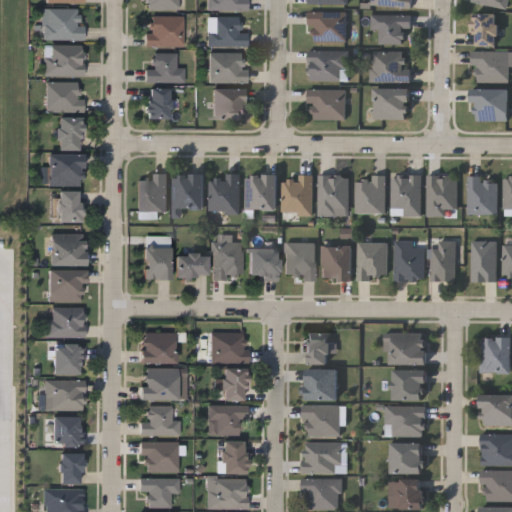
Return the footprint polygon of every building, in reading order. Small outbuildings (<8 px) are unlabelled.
[(183,0),(183,8),(144,8),(144,0),(183,0)] [(207,8),(207,0),(245,0),(245,8),(207,8)] [(414,9),(414,0),(373,0),(373,7),(414,9)] [(511,10),(511,5),(511,0),(477,0),(477,3),(511,10)] [(40,38),(41,7),(77,7),(76,24),(82,24),(82,38),(40,38)] [(345,10),(345,40),(308,40),(308,10),(345,10)] [(497,43),(473,43),(473,11),(497,11),(497,43)] [(378,43),(378,28),(370,28),(370,13),(408,13),(408,27),(404,27),(404,43),(378,43)] [(182,14),(182,45),(145,45),(145,14),(182,14)] [(245,45),(206,45),(206,29),(213,29),(213,15),(237,15),(237,31),(245,31),(245,45)] [(81,44),(81,74),(41,74),(41,44),(81,44)] [(307,80),(307,48),(347,48),(347,80),(307,80)] [(407,79),(371,80),(370,51),(407,50),(407,79)] [(511,79),(471,79),(471,50),(511,50),(511,79)] [(207,79),(207,51),(244,51),(244,79),(207,79)] [(182,66),(182,80),(143,80),(143,67),(151,67),(151,52),(174,52),(174,66),(182,66)] [(43,109),(43,81),(80,81),(80,109),(43,109)] [(167,117),(146,117),(146,86),(167,86),(167,117)] [(210,87),(242,87),(242,118),(210,118),(210,87)] [(408,87),(408,118),(374,118),(374,87),(408,87)] [(508,120),(473,120),(473,87),(508,87),(508,120)] [(308,118),(308,88),(344,88),(344,118),(308,118)] [(79,116),(79,148),(56,148),(56,115),(79,116)] [(47,183),(47,153),(81,153),(81,183),(47,183)] [(166,173),(166,210),(136,210),(136,178),(152,178),(152,173),(166,173)] [(172,216),(172,173),(203,173),(203,207),(183,207),(183,216),(172,216)] [(276,208),(250,208),(250,173),(276,173),(276,208)] [(348,214),(318,214),(318,173),(348,173),(348,214)] [(420,173),(420,214),(391,214),(391,173),(420,173)] [(426,215),(426,173),(456,173),(456,207),(445,207),(445,215),(426,215)] [(511,174),(511,214),(503,214),(503,174),(511,174)] [(238,212),(209,212),(210,175),(239,175),(238,212)] [(283,175),(311,175),(311,212),(283,212),(283,175)] [(355,212),(355,176),(384,176),(384,212),(355,212)] [(496,213),(467,213),(467,176),(496,176),(496,213)] [(56,220),(56,189),(78,189),(78,220),(56,220)] [(83,264),(48,264),(48,231),(83,231),(83,264)] [(393,280),(393,239),(413,239),(413,243),(423,243),(423,280),(393,280)] [(470,280),(470,239),(495,239),(495,280),(470,280)] [(211,276),(211,241),(241,241),(241,276),(211,276)] [(313,241),(313,279),(300,279),(300,274),(284,274),(284,241),(313,241)] [(511,241),(511,276),(502,276),(502,241),(511,241)] [(356,242),(386,242),(386,278),(356,278),(356,242)] [(430,279),(430,242),(454,242),(453,279),(430,279)] [(168,278),(142,278),(142,245),(168,245),(168,278)] [(351,279),(320,279),(320,245),(351,245),(351,279)] [(276,247),(276,276),(248,276),(248,247),(276,247)] [(174,252),(206,252),(206,276),(174,276),(174,252)] [(47,299),(47,268),(82,268),(82,299),(47,299)] [(44,336),(44,306),(83,306),(83,336),(44,336)] [(335,353),(327,353),(327,363),(305,363),(305,330),(327,330),(327,342),(335,342),(335,353)] [(174,362),(139,362),(139,332),(174,332),(174,362)] [(245,361),(208,361),(208,332),(245,332),(245,361)] [(424,332),(424,363),(386,363),(386,332),(424,332)] [(479,336),(511,336),(511,372),(479,372),(479,336)] [(51,373),(51,343),(81,343),(81,373),(51,373)] [(176,367),(176,398),(140,398),(140,367),(176,367)] [(220,398),(220,391),(212,391),(212,378),(221,378),(221,367),(243,367),(243,398),(220,398)] [(305,399),(305,367),(336,367),(336,399),(305,399)] [(425,369),(425,399),(392,399),(392,369),(425,369)] [(81,379),(81,408),(42,408),(42,379),(81,379)] [(480,393),(511,393),(511,424),(480,424),(480,393)] [(243,404),(243,433),(206,433),(206,404),(243,404)] [(338,435),(302,435),(302,404),(338,404),(338,435)] [(177,419),(177,434),(138,434),(138,419),(144,419),(144,405),(171,405),(171,419),(177,419)] [(424,434),(384,434),(384,405),(424,405),(424,434)] [(51,415),(80,415),(80,444),(51,444),(51,415)] [(511,464),(481,464),(481,433),(511,433),(511,464)] [(244,439),(244,472),(220,472),(220,439),(244,439)] [(176,470),(141,470),(141,440),(176,440),(176,470)] [(302,472),(302,441),(341,441),(341,472),(302,472)] [(391,472),(391,442),(422,442),(422,472),(391,472)] [(81,482),(58,482),(58,452),(81,452),(81,482)] [(511,470),(511,499),(481,499),(481,470),(511,470)] [(146,505),(146,490),(137,490),(137,476),(177,476),(177,491),(169,491),(169,505),(146,505)] [(339,509),(306,509),(306,491),(300,491),(300,477),(339,477),(339,509)] [(205,478),(244,478),(244,506),(205,506),(205,478)] [(399,509),(399,478),(423,478),(423,509),(399,509)] [(81,511),(42,511),(42,488),(81,488),(81,511)]
